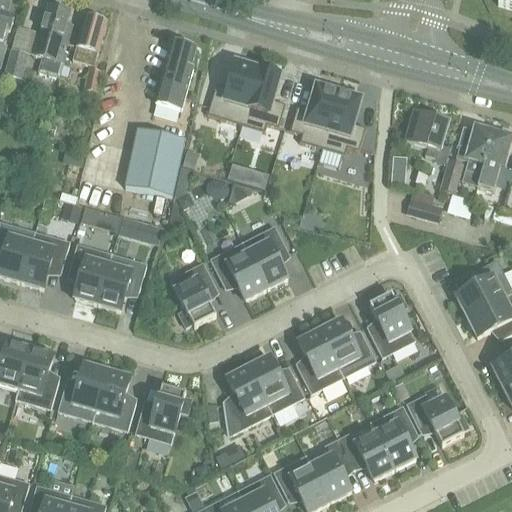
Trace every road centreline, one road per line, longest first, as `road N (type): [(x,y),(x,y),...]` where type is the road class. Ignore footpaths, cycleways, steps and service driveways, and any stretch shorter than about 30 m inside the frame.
road 1 (residential): [(391,511),(504,454),(401,261),(195,361),(0,311)]
road 2 (secondary): [(392,57),(195,0)]
road 3 (secondary): [(511,89),(392,57)]
